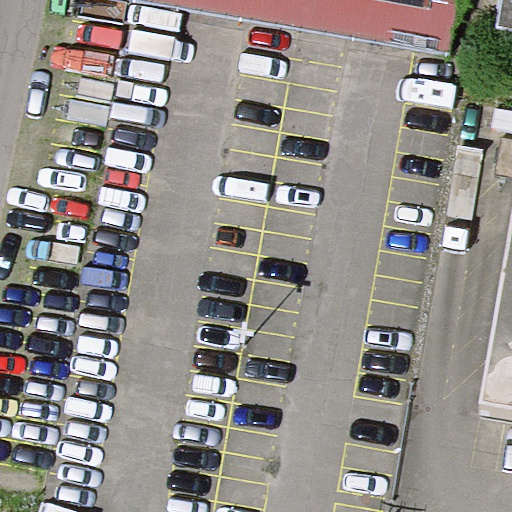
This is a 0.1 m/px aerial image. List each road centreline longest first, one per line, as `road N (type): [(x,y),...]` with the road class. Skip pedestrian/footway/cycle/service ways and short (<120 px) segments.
road 1 (unknown): [(289,511),(368,105),(364,87),(350,79),(277,70),(208,98),(194,118),(144,382),(152,430),(170,463),(202,484)]
road 2 (residential): [(24,0),(0,128)]
